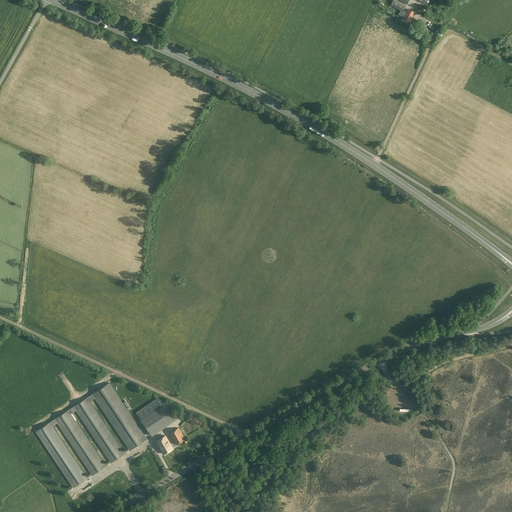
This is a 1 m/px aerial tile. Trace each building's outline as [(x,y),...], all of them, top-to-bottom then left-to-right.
[(406,7),(393,0),(392,0),(390,5),(401,11),(403,12),(403,11),(406,7)] [(401,11),(398,15),(403,17),(403,18),(408,21),(410,22),(410,21),(411,21),(413,16),(415,13),(408,8),(406,12),(403,11),(403,12),(401,11)] [(89,396),(92,400),(95,398),(129,451),(146,439),(109,383),(89,396)] [(71,408),(73,412),(76,411),(111,463),(124,454),(89,402),(92,400),(89,396),(71,408)] [(157,398),(136,412),(140,418),(152,435),(176,419),(165,403),(157,398)] [(52,421),(54,425),(57,423),(92,475),(106,466),(71,414),(73,412),(71,408),(52,421)] [(193,417),(190,422),(199,426),(202,421),(193,417)] [(52,426),(54,425),(52,421),(36,432),(73,488),(87,479),(52,426)] [(177,429),(170,433),(176,444),(184,440),(177,429)] [(165,436),(156,441),(163,454),(172,448),(165,436)] [(91,487),(82,494),(84,496),(93,490),(91,487)]
